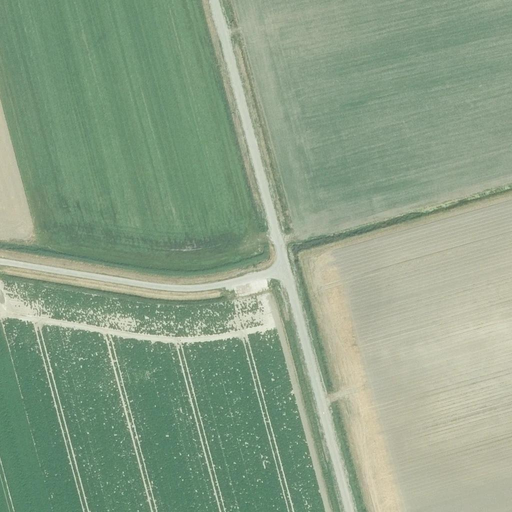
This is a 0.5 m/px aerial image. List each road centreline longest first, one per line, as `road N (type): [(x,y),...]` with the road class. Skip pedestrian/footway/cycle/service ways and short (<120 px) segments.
road 1 (unclassified): [(0,260),(187,289),(285,268)]
road 2 (unclassified): [(285,268),(214,0)]
road 3 (unclassified): [(350,511),(285,268)]
